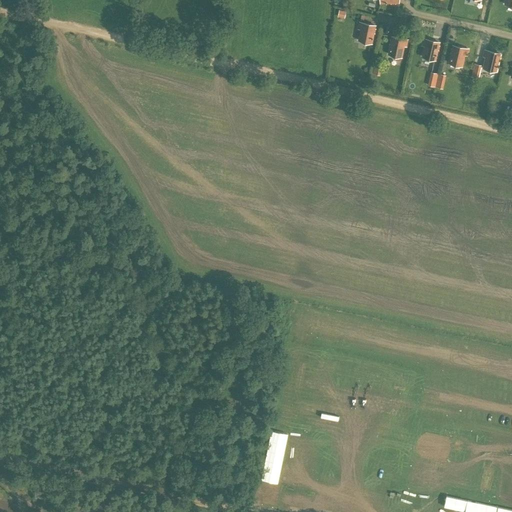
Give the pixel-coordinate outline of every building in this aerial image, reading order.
[(344,18),(346,11),(339,10),(337,17),(344,18)] [(371,43),(375,25),(360,22),(359,29),(361,29),(359,40),(371,43)] [(406,46),(407,40),(393,37),(389,54),(401,57),(403,46),(406,46)] [(437,48),(439,42),(424,39),(420,56),(432,59),(435,48),(437,48)] [(467,55),(468,49),(454,46),(449,63),(462,66),(464,55),(467,55)] [(498,71),(501,53),(486,50),(485,57),(487,57),(485,69),(498,71)] [(478,79),(481,65),(474,63),(471,77),(478,79)] [(380,75),(381,68),(374,66),(372,73),(380,75)] [(435,87),(438,73),(430,72),(427,85),(435,87)] [(438,73),(435,87),(443,89),(446,75),(438,73)]
